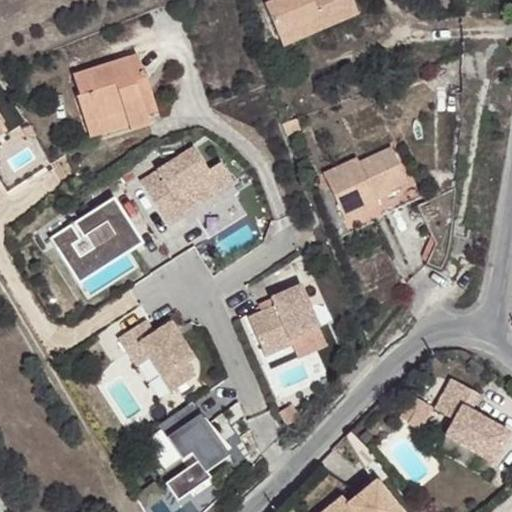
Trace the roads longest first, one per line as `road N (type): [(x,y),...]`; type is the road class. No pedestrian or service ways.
road 1 (residential): [(492,333),(443,331),(420,343),(246,511)]
road 2 (residential): [(511,214),(492,333)]
